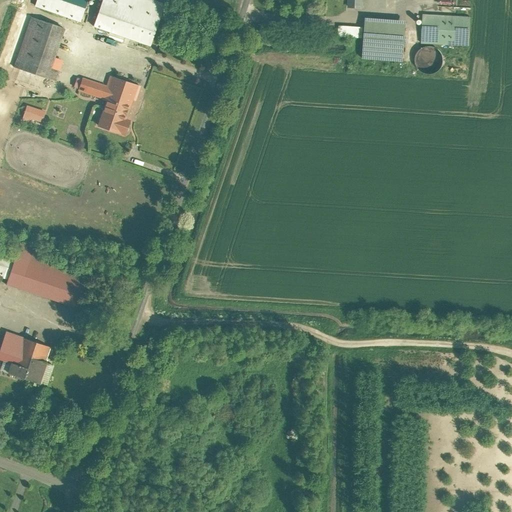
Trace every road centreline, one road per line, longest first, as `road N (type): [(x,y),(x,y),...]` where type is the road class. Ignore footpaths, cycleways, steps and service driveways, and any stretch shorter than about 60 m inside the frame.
road 1 (unclassified): [(249,0),(68,511)]
road 2 (unknown): [(2,320),(121,359)]
